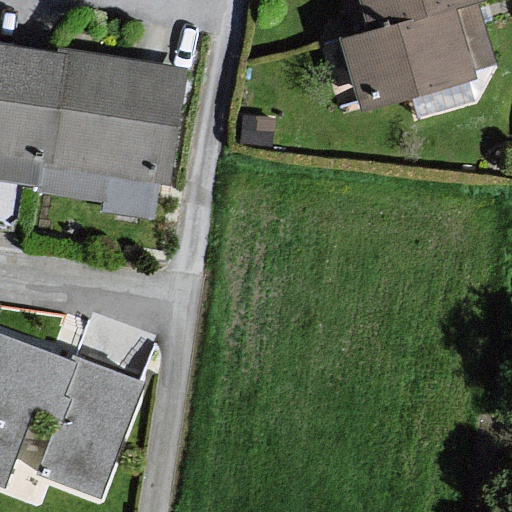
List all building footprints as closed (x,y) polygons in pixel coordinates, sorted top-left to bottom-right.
[(355,0),(364,41),(474,16),(480,0),(355,0)] [(364,41),(337,47),(360,115),(466,86),(491,69),(474,16),(364,41)] [(59,52),(0,44),(0,175),(42,182),(59,52)] [(186,69),(59,52),(42,182),(40,199),(154,214),(158,183),(172,185),(186,69)] [(101,511),(149,393),(0,341),(0,503),(21,511),(30,511),(37,491),(85,511),(101,511)]
